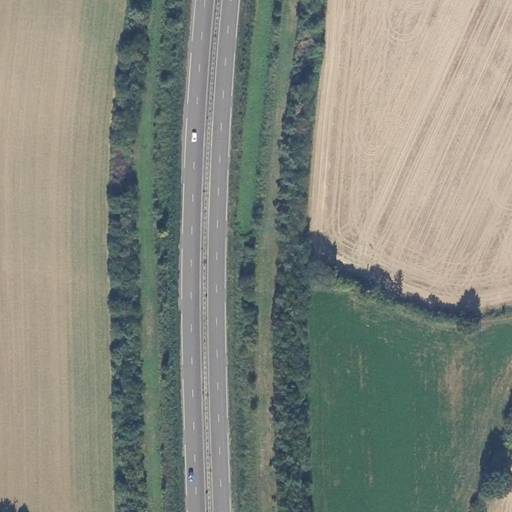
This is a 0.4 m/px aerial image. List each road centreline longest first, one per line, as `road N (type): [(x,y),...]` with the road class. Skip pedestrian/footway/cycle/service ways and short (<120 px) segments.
road 1 (trunk): [(222,511),(215,294),(229,0)]
road 2 (trunk): [(203,0),(190,299),(197,511)]
